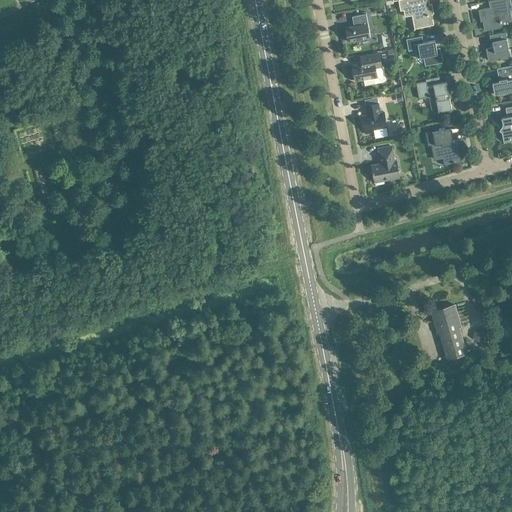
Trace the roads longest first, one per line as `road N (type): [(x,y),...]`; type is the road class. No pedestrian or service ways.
road 1 (tertiary): [(342,452),(254,0)]
road 2 (track): [(275,256),(290,287),(281,308),(0,391)]
road 3 (track): [(0,343),(275,256),(303,255)]
road 4 (residential): [(356,208),(317,0)]
road 5 (residential): [(486,171),(452,0)]
road 6 (residential): [(356,208),(486,171)]
